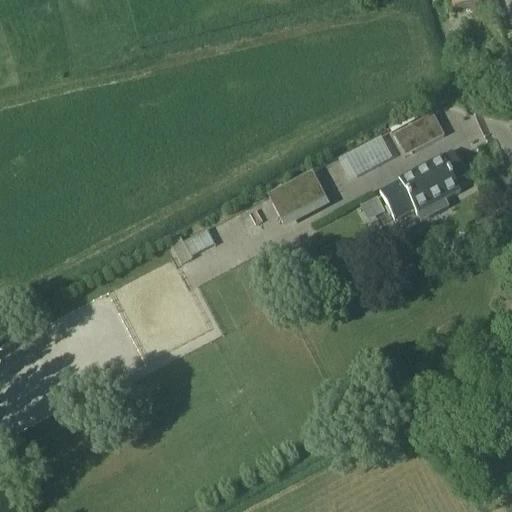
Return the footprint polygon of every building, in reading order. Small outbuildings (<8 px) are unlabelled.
[(488,1),(487,0),(447,0),(452,13),(488,1)] [(483,63),(468,69),(485,114),(500,109),(483,63)] [(443,139),(431,117),(402,133),(414,154),(443,139)] [(464,179),(451,155),(398,183),(399,185),(379,196),(393,224),(413,213),(415,218),(459,195),(454,184),(464,179)] [(266,199),(283,233),(328,209),(310,176),(266,199)]
